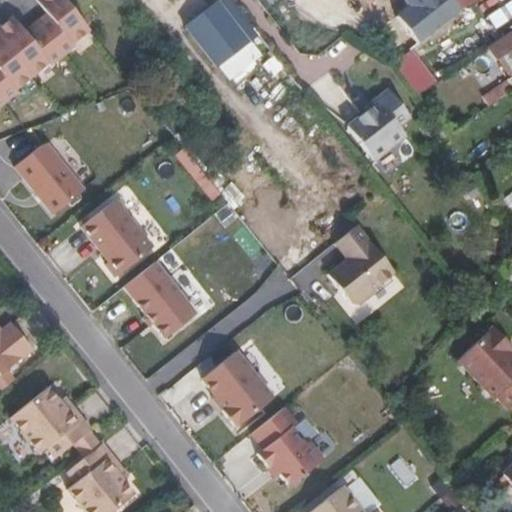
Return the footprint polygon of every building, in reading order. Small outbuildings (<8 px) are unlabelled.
[(61,0),(34,0),(32,1),(43,16),(20,34),(9,19),(0,26),(0,102),(12,93),(9,90),(43,64),(45,66),(71,46),(68,44),(86,30),(61,0)] [(477,0),(451,0),(459,11),(477,0)] [(216,69),(250,42),(219,1),(183,28),(216,69)] [(511,50),(511,76),(508,79),(511,84),(511,31),(487,48),(496,61),(511,50)] [(352,33),(302,59),(313,81),(363,56),(352,33)] [(403,137),(395,126),(408,117),(388,91),(371,104),(373,106),(348,126),(374,160),(403,137)] [(447,136),(431,114),(420,122),(436,144),(447,136)] [(56,137),(15,172),(52,215),(93,181),(56,137)] [(147,248),(110,200),(76,226),(103,262),(100,264),(109,277),(147,248)] [(407,288),(370,241),(348,258),(362,277),(360,279),(353,280),(340,290),(363,320),(371,321),(389,307),(387,304),(407,288)] [(157,265),(124,291),(164,342),(197,316),(157,265)] [(511,405),(511,349),(506,343),(509,340),(497,325),(461,358),(497,397),(500,395),(510,407),(511,405)] [(5,326),(0,329),(0,388),(8,383),(0,372),(26,352),(5,326)] [(207,402),(216,413),(229,430),(232,427),(234,429),(267,402),(230,356),(196,382),(210,400),(207,402)] [(72,453),(87,441),(81,434),(83,433),(65,410),(57,401),(52,404),(41,391),(3,421),(31,457),(40,450),(48,461),(66,447),(72,453)] [(284,408),(251,437),(263,451),(255,458),(286,494),(321,463),(293,431),(299,426),(284,408)] [(108,511),(127,497),(116,483),(120,480),(94,447),(92,449),(87,441),(72,453),(78,461),(60,475),(69,486),(61,491),(77,511),(108,511)] [(511,463),(502,472),(511,483),(511,463)] [(354,511),(337,490),(309,511),(354,511)]
